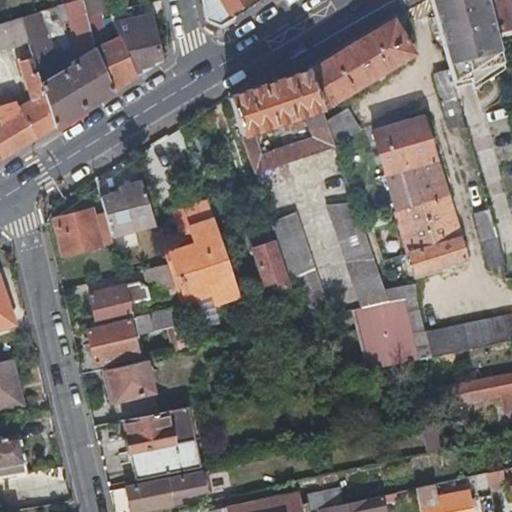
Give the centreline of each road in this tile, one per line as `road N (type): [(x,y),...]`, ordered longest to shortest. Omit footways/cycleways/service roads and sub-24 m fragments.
road 1 (residential): [(92,511),(16,189)]
road 2 (secondary): [(16,189),(201,76)]
road 3 (secondary): [(201,76),(325,0)]
